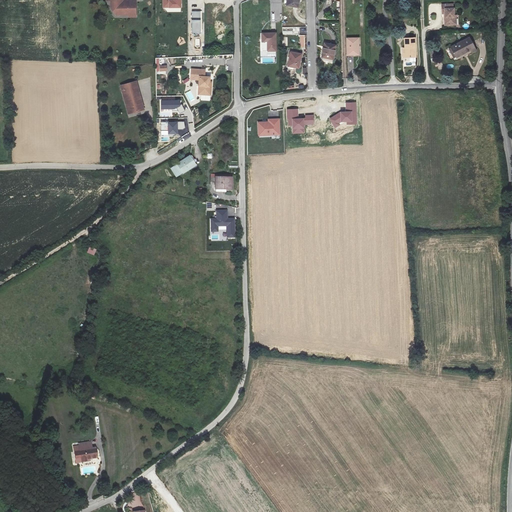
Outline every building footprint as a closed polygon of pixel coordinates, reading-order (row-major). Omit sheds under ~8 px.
[(119,9),(119,14),(129,14),(129,17),(136,17),(136,0),(124,0),(116,0),(116,9),(119,9)] [(287,0),(286,7),(297,9),(298,0),(287,0)] [(455,26),(455,25),(454,17),(453,17),(453,6),(442,6),(442,15),(444,15),(445,27),(455,26)] [(266,52),(276,52),(276,32),(261,33),(261,42),(266,42),(266,52)] [(450,49),(456,59),(469,51),(471,55),(476,52),(469,38),(450,49)] [(404,49),(405,60),(415,59),(414,39),(404,40),(404,49)] [(359,40),(346,40),(347,58),(360,58),(359,40)] [(335,47),(323,45),(321,57),(332,59),(335,47)] [(453,60),(456,59),(450,49),(448,50),(453,60)] [(289,55),(287,68),(298,70),(300,56),(289,55)] [(204,78),(203,88),(205,88),(204,97),(215,98),(216,87),(213,86),(214,80),(214,75),(206,74),(206,71),(196,70),(196,78),(204,78)] [(132,109),(127,110),(130,117),(145,113),(136,84),(121,89),(123,96),(127,95),(132,109)] [(123,96),(127,110),(132,109),(127,95),(123,96)] [(162,109),(178,109),(180,113),(185,111),(180,102),(180,100),(161,101),(162,109)] [(339,123),(341,122),(347,121),(347,124),(356,124),(356,103),(346,103),(346,112),(341,112),(329,119),(335,128),(340,125),(339,123)] [(304,124),(313,124),(313,115),(305,115),(305,119),(298,119),(298,110),(288,110),(288,126),(293,126),(293,134),(305,133),(304,124)] [(268,122),(258,122),(259,135),(281,135),(280,118),(268,119),(268,122)] [(184,122),(161,123),(161,130),(169,130),(169,134),(177,134),(177,129),(184,129),(184,122)] [(177,177),(182,174),(183,174),(197,166),(193,161),(195,160),(191,155),(176,164),(177,165),(171,169),(177,177)] [(231,190),(231,178),(214,178),(214,183),(210,183),(210,189),(231,190)] [(227,211),(217,211),(217,219),(211,220),(212,231),(218,231),(218,226),(227,226),(227,237),(234,237),(234,219),(227,219),(227,211)] [(89,247),(87,253),(94,256),(96,249),(89,247)] [(76,464),(81,463),(85,462),(85,459),(96,458),(94,448),(91,449),(90,442),(78,445),(74,445),(76,464)]
